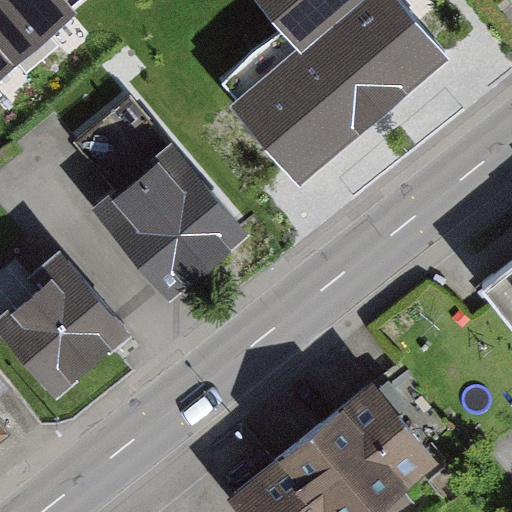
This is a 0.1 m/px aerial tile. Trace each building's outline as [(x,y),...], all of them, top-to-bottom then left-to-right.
[(65,0),(0,0),(0,42),(14,59),(27,74),(61,45),(48,30),(73,9),(65,0)] [(301,0),(323,25),(234,100),(301,180),(451,54),(404,0),(301,0)] [(0,42),(0,97),(4,94),(0,89),(0,70),(14,59),(0,42)] [(176,146),(103,208),(176,293),(249,230),(176,146)] [(66,248),(0,298),(0,320),(55,394),(133,336),(66,248)] [(511,263),(491,280),(511,306),(511,263)] [(380,379),(237,488),(255,511),(379,511),(444,463),(380,379)]
